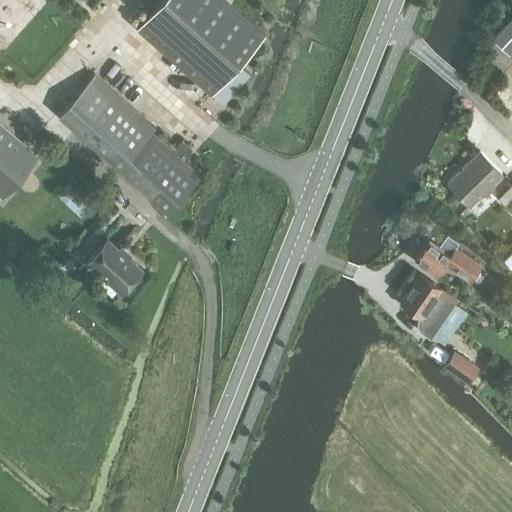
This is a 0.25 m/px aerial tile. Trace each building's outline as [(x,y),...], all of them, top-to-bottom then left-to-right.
[(228,0),(158,0),(135,27),(210,93),(222,104),(249,73),(237,62),(264,32),(228,0)] [(511,17),(492,38),(508,52),(511,47),(511,17)] [(168,211),(200,175),(150,130),(153,126),(93,73),(58,113),(122,170),(168,211)] [(0,193),(2,196),(37,156),(0,121),(0,193)] [(487,195),(495,186),(492,183),(503,173),(481,150),(448,182),(471,204),(484,192),(487,195)] [(70,174),(54,192),(80,216),(96,199),(70,174)] [(511,184),(498,198),(504,204),(511,211),(511,243),(500,255),(511,267),(511,184)] [(481,263),(455,245),(457,243),(446,236),(439,246),(429,239),(415,260),(436,275),(444,263),(469,280),(481,263)] [(121,289),(139,268),(105,238),(87,259),(121,289)] [(400,302),(420,315),(419,319),(418,323),(418,326),(421,330),(423,332),(431,337),(457,299),(441,288),(420,273),(400,302)] [(453,348),(443,363),(467,380),(477,365),(453,348)]
